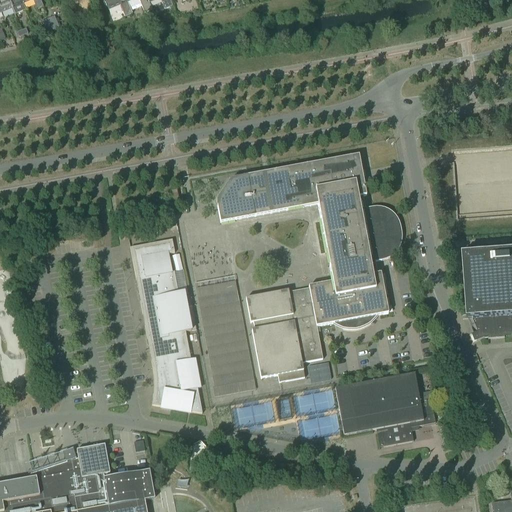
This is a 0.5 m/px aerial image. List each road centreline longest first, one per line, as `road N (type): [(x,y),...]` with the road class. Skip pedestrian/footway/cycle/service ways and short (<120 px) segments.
road 1 (unclassified): [(501,446),(442,470),(357,464),(101,418),(2,427)]
road 2 (residential): [(0,170),(391,100)]
road 3 (unclassified): [(501,446),(434,280),(398,118)]
road 4 (residential): [(511,48),(409,71),(391,100)]
road 5 (residential): [(391,100),(511,82)]
